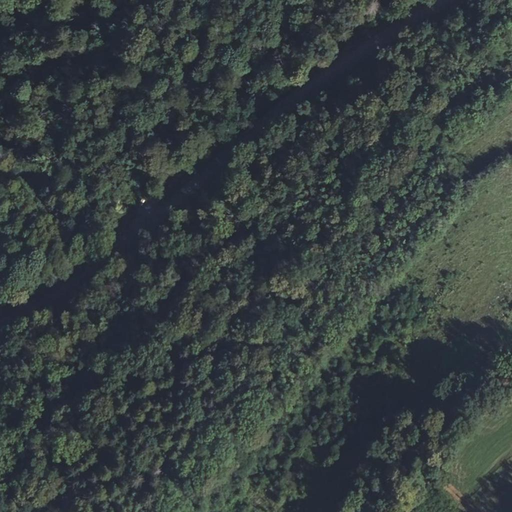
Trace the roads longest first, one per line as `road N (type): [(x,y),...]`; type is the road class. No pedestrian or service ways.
road 1 (tertiary): [(0,325),(72,268),(118,245),(242,128)]
road 2 (tertiary): [(242,128),(435,0)]
road 3 (track): [(511,376),(467,393),(360,511)]
road 4 (unclassified): [(242,128),(257,65),(279,25),(311,0)]
